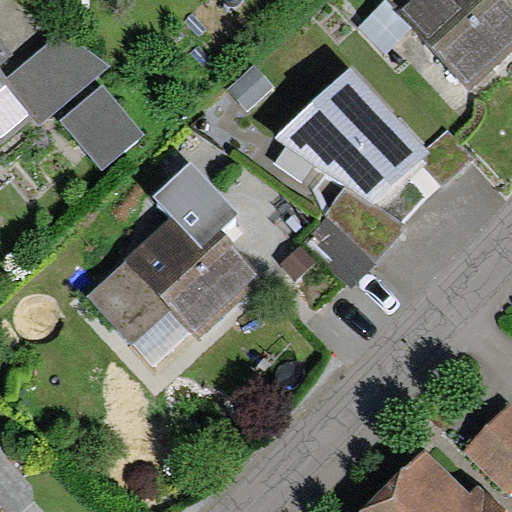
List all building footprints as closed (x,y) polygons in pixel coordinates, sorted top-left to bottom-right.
[(389,0),(385,4),(463,93),(511,49),(511,14),(499,0),(389,0)] [(0,142),(40,109),(96,177),(135,144),(88,88),(102,79),(55,48),(0,94),(0,69),(1,68),(0,66),(0,142)] [(238,122),(269,97),(253,77),(222,102),(238,122)] [(360,218),(413,173),(341,89),(269,149),(360,218)] [(170,230),(129,268),(196,339),(247,290),(206,247),(226,229),(181,182),(151,210),(170,230)] [(511,503),(511,431),(505,424),(468,461),(511,503)] [(450,511),(416,477),(381,511),(450,511)]
